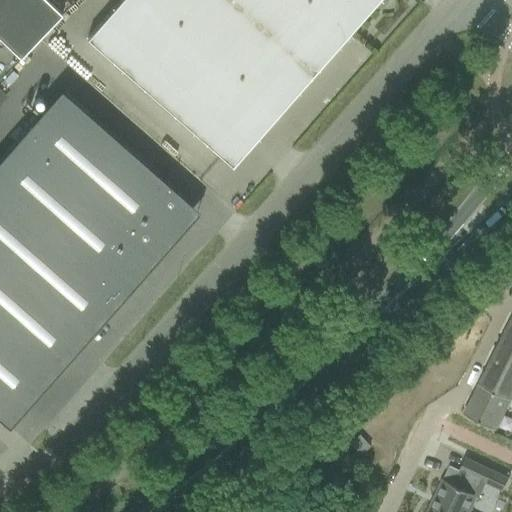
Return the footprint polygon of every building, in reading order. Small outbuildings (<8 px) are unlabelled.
[(0,0),(0,40),(20,60),(62,16),(44,0),(0,0)] [(121,0),(87,40),(232,167),(379,0),(121,0)] [(0,421),(8,429),(112,310),(109,307),(191,213),(159,185),(163,181),(61,90),(0,159),(0,421)] [(511,317),(464,414),(497,430),(511,400),(511,317)] [(468,511),(476,497),(478,498),(485,483),(502,491),(508,478),(465,458),(459,470),(460,471),(453,484),(443,479),(426,511),(468,511)]
